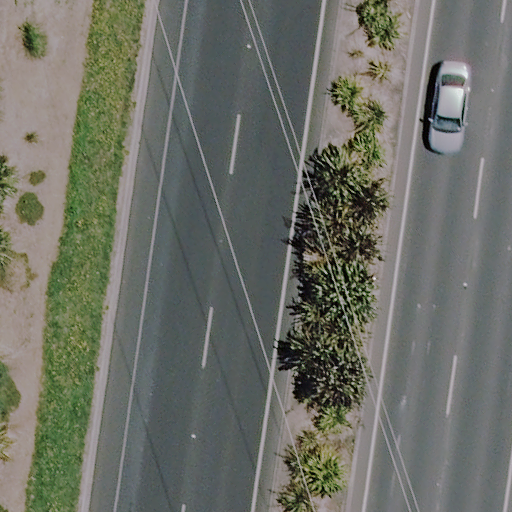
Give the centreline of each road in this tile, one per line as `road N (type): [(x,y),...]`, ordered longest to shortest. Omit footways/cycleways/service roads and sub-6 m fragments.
road 1 (primary): [(188,511),(258,0)]
road 2 (primary): [(493,0),(427,511)]
